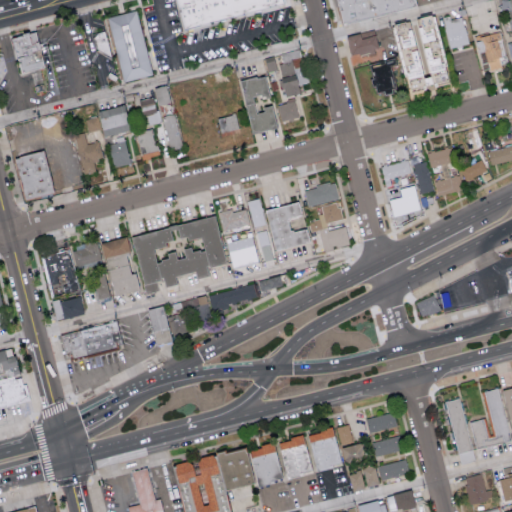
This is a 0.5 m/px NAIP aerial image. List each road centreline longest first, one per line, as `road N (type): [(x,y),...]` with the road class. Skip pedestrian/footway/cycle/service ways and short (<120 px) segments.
road 1 (residential): [(0,236),(511,102)]
road 2 (tertiary): [(82,511),(0,192)]
road 3 (primary): [(207,423),(511,344)]
road 4 (residential): [(379,264),(312,0)]
road 5 (primary): [(511,319),(304,370),(267,369)]
road 6 (primary): [(379,264),(167,376)]
road 7 (primary): [(506,200),(493,217),(395,270),(386,288)]
road 8 (primary): [(267,369),(313,322),(386,288)]
road 9 (residential): [(443,511),(407,373)]
road 10 (primary): [(386,288),(511,222)]
